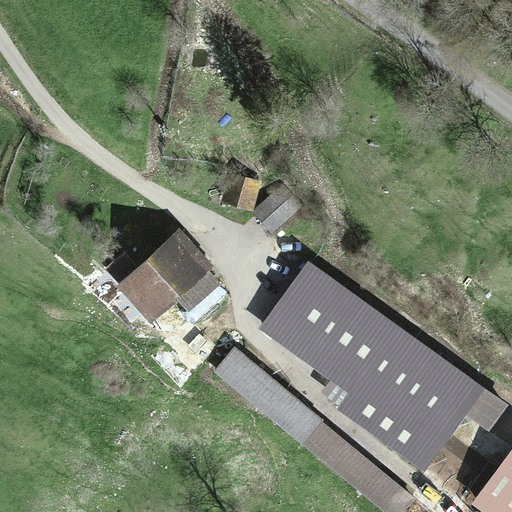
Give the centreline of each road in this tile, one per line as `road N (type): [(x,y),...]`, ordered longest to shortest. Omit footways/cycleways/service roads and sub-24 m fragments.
road 1 (track): [(0,38),(87,146),(220,241),(237,273),(243,310)]
road 2 (track): [(183,0),(155,138),(155,191)]
road 3 (unclassified): [(511,108),(365,0)]
